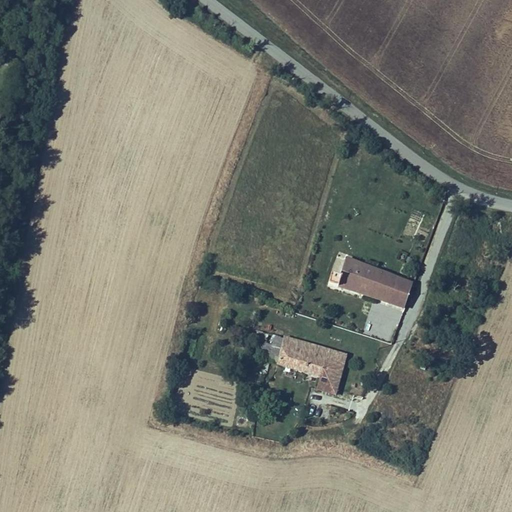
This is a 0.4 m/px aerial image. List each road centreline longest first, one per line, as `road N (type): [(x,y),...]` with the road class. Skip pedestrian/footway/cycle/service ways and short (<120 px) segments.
road 1 (unclassified): [(212,0),(463,196)]
road 2 (unclassified): [(463,196),(390,378),(354,427),(300,443)]
